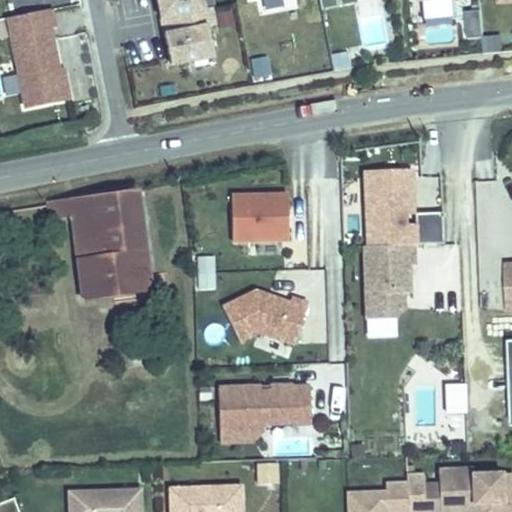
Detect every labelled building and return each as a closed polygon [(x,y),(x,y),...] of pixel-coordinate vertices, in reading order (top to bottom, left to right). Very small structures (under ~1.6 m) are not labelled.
[(214,38),(211,20),(204,22),(199,0),(155,0),(170,77),(213,69),(207,39),(214,38)] [(466,11),(465,0),(419,0),(421,15),(466,11)] [(56,92),(47,42),(51,41),(48,21),(5,29),(22,118),(65,110),(61,91),(56,92)] [(111,293),(137,290),(141,320),(151,320),(149,289),(175,287),(160,184),(96,193),(111,293)] [(384,221),(382,186),(352,187),(353,205),(335,206),(338,261),(385,259),(414,258),(413,227),(385,228),(385,239),(376,240),(375,221),(384,221)] [(266,254),(265,209),(209,211),(210,256),(266,254)] [(511,323),(511,244),(510,245),(511,276),(477,278),(479,325),(511,323)] [(382,306),(380,278),(386,278),(385,259),(335,261),(338,334),(368,332),(376,324),(375,306),(382,306)] [(34,308),(78,293),(72,276),(16,292),(24,321),(37,316),(34,308)] [(80,303),(78,293),(34,308),(37,316),(80,303)] [(271,359),(285,318),(268,313),(267,317),(233,306),(200,322),(217,357),(236,348),(271,359)] [(511,373),(511,353),(480,354),(482,404),(489,403),(488,374),(511,373)] [(511,372),(511,373),(488,374),(489,403),(482,404),(483,424),(511,423),(511,372)] [(290,438),(288,402),(270,403),(270,400),(247,401),(248,407),(239,408),(238,402),(196,404),(198,459),(217,458),(217,442),(240,441),(290,438)] [(511,437),(511,423),(483,424),(483,439),(511,437)] [(241,447),(240,441),(217,442),(217,458),(232,458),(241,447)] [(511,511),(511,468),(499,469),(499,463),(465,465),(466,479),(467,500),(492,499),(492,494),(499,493),(500,511),(511,511)] [(450,480),(450,470),(433,471),(434,504),(451,503),(450,480)] [(500,511),(499,493),(492,494),(492,499),(467,500),(466,479),(450,480),(451,503),(434,504),(435,511),(492,508),(492,511),(500,511)] [(269,511),(268,483),(197,487),(198,511),(269,511)] [(168,511),(168,488),(96,492),(97,511),(168,511)]
